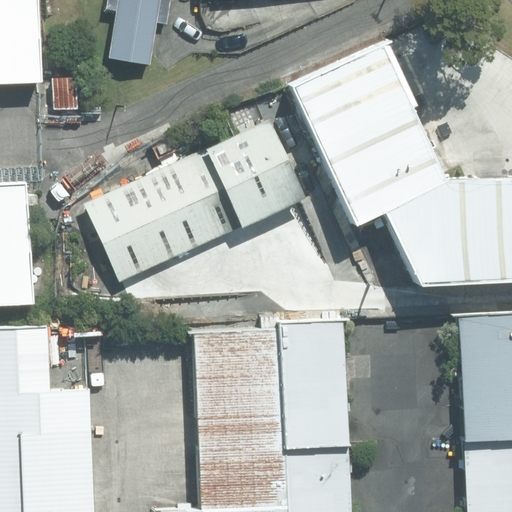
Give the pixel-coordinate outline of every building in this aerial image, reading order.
[(25,0),(0,0),(0,84),(29,83),(25,0)] [(155,0),(111,0),(100,60),(143,68),(155,0)] [(370,215),(402,289),(511,283),(511,180),(434,183),(374,46),(279,89),(340,228),(370,215)] [(279,162),(265,120),(74,205),(92,245),(111,285),(296,198),(279,162)] [(18,186),(0,187),(0,307),(18,307),(18,186)] [(511,511),(511,314),(450,320),(458,511),(511,511)] [(272,327),(278,511),(341,511),(336,325),(272,327)] [(39,327),(0,328),(0,511),(85,511),(81,391),(41,393),(39,327)] [(278,511),(272,327),(184,334),(189,511),(278,511)]
